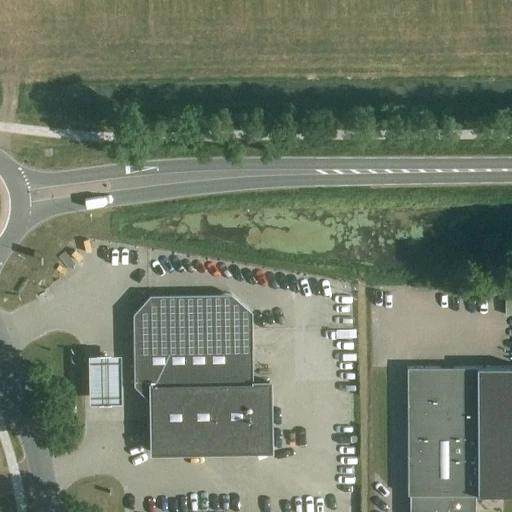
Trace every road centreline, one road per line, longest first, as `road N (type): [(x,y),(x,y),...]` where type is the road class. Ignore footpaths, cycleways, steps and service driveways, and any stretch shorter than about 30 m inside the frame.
road 1 (primary): [(511,164),(206,164),(44,182),(12,177)]
road 2 (primary): [(18,221),(46,209),(227,185),(511,178)]
road 3 (tertiary): [(48,511),(31,434),(0,362)]
